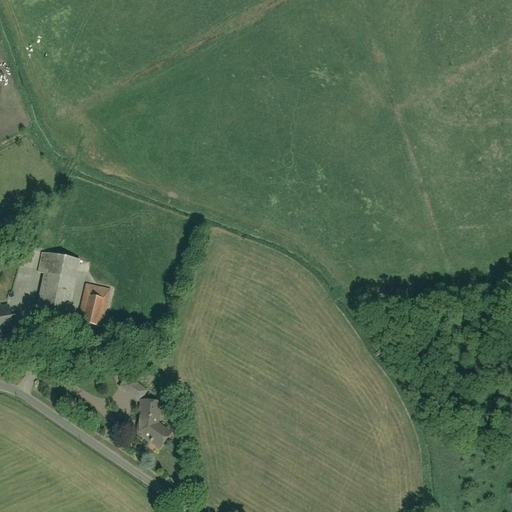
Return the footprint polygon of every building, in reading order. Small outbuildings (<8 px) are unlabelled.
[(78,262),(46,255),(35,312),(67,319),(78,262)] [(76,322),(102,329),(111,291),(84,285),(76,322)] [(8,305),(0,306),(0,333),(12,332),(8,305)] [(128,376),(119,388),(137,402),(147,389),(128,376)] [(171,433),(160,425),(163,405),(142,402),(137,434),(159,449),(171,433)]
